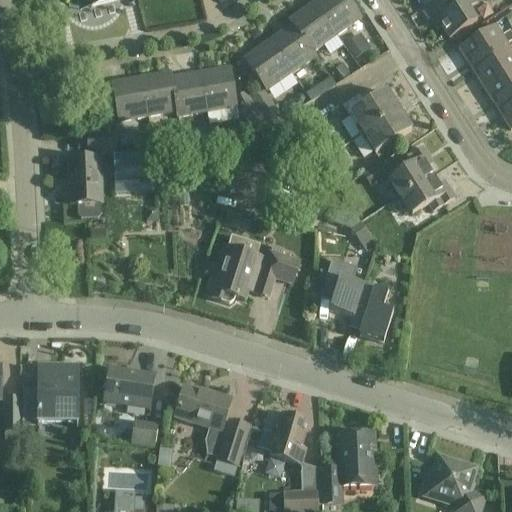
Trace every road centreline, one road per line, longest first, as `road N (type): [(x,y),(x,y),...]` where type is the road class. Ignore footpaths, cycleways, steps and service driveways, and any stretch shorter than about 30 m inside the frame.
road 1 (residential): [(27,319),(167,329),(511,441)]
road 2 (residential): [(12,70),(185,40),(257,0)]
road 3 (residential): [(27,319),(12,70)]
road 4 (residential): [(511,185),(492,177),(374,0)]
